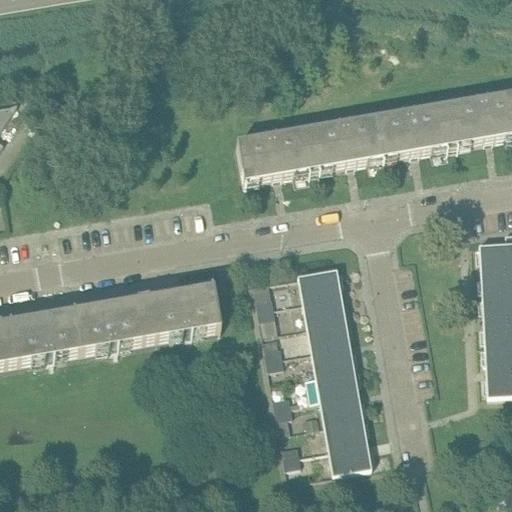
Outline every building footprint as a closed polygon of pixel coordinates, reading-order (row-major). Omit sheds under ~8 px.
[(511,104),(444,117),(450,154),(511,143),(511,104)] [(0,149),(0,134),(16,112),(0,114),(0,154),(3,151),(0,149)] [(450,154),(444,117),(375,129),(382,166),(450,154)] [(382,166),(375,129),(306,141),(313,178),(382,166)] [(313,178),(306,141),(237,153),(237,151),(235,151),(243,192),(244,192),(244,195),(246,194),(245,190),(270,186),(313,178)] [(480,280),(511,277),(511,240),(504,241),(505,252),(478,253),(480,280)] [(511,277),(480,280),(481,305),(511,303),(511,277)] [(301,309),(340,303),(335,278),(297,285),(301,309)] [(174,306),(142,312),(149,351),(219,339),(217,324),(213,300),(212,298),(211,298),(211,295),(210,296),(210,300),(183,305),(174,306)] [(340,303),(301,309),(306,334),(344,327),(340,303)] [(511,303),(481,305),(482,330),(511,328),(511,303)] [(270,305),(255,307),(256,318),(272,315),(270,305)] [(100,319),(74,324),(80,363),(149,351),(142,312),(110,317),(100,319)] [(272,315),(256,318),(258,328),(273,325),(272,315)] [(36,330),(5,336),(11,375),(80,363),(74,324),(46,329),(36,330)] [(348,352),(344,327),(306,334),(310,359),(348,352)] [(511,328),(482,330),(484,355),(511,353),(511,328)] [(0,377),(11,375),(5,336),(0,336),(0,377)] [(353,377),(348,352),(310,359),(314,384),(353,377)] [(511,378),(511,353),(484,355),(485,380),(511,378)] [(279,354),(263,357),(265,367),(280,364),(279,354)] [(280,364),(265,367),(267,377),(282,374),(280,364)] [(357,402),(353,377),(314,384),(319,409),(357,402)] [(511,378),(485,380),(486,404),(511,402),(511,378)] [(357,402),(319,409),(323,433),(361,427),(357,402)] [(287,403),(272,406),(274,416),(289,413),(287,403)] [(289,413),(274,416),(275,426),(291,424),(289,413)] [(317,422),(304,425),(306,436),(319,434),(317,422)] [(361,427),(323,433),(327,458),(366,451),(361,427)] [(370,476),(366,451),(327,458),(332,483),(370,476)] [(296,453),(281,455),(282,465),(297,463),(296,453)] [(297,463),(282,465),(284,476),(299,473),(297,463)]
